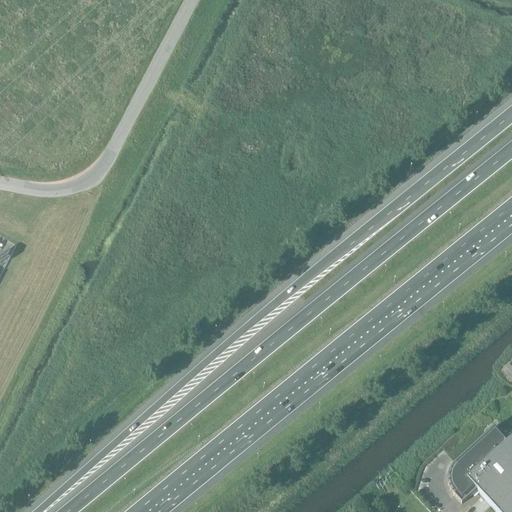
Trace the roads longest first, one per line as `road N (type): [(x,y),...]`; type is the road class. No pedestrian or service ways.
road 1 (motorway): [(511,116),(241,333),(38,511)]
road 2 (motorway): [(511,151),(69,511)]
road 3 (motorway): [(142,511),(511,209)]
road 4 (tertiary): [(0,183),(59,190),(99,175),(192,0)]
